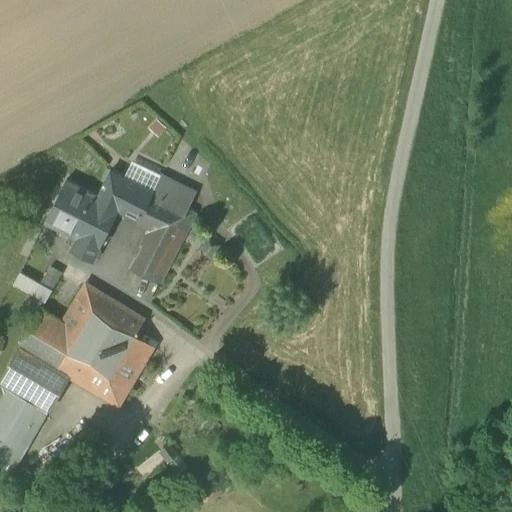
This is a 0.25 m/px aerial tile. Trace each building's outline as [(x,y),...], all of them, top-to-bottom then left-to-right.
[(122,181),(132,186),(152,196),(158,186),(162,176),(132,161),(122,181)] [(158,186),(152,196),(186,214),(198,191),(164,173),(162,176),(158,186)] [(110,175),(98,197),(76,240),(71,250),(93,261),(119,211),(132,186),(122,181),(110,175)] [(46,224),(76,240),(98,197),(68,182),(46,224)] [(139,221),(152,196),(132,186),(119,211),(139,221)] [(186,214),(152,196),(139,221),(150,227),(141,244),(146,247),(127,284),(152,297),(193,218),(187,214),(186,214)] [(39,311),(50,292),(41,287),(51,269),(47,267),(38,282),(30,295),(25,303),(39,311)] [(60,274),(51,269),(41,287),(50,292),(60,274)] [(12,284),(30,295),(38,282),(20,271),(12,284)] [(61,324),(76,334),(101,294),(86,284),(61,324)] [(44,339),(35,354),(53,365),(72,377),(114,404),(116,401),(123,390),(145,356),(129,345),(144,321),(101,294),(76,334),(84,339),(82,341),(87,344),(77,360),(44,339)] [(44,339),(77,360),(87,344),(82,341),(84,339),(76,334),(61,324),(39,311),(20,344),(35,354),(44,339)] [(30,400),(36,392),(53,365),(35,354),(20,344),(0,379),(0,383),(7,387),(30,400)] [(72,377),(53,365),(36,392),(30,400),(48,411),(50,412),(72,377)] [(0,398),(0,458),(16,467),(48,411),(30,400),(7,387),(0,398)] [(179,454),(169,442),(159,450),(168,462),(179,454)] [(179,454),(168,462),(178,474),(188,466),(179,454)]
